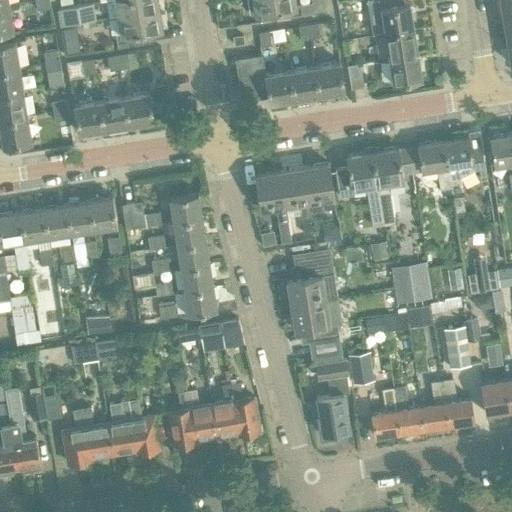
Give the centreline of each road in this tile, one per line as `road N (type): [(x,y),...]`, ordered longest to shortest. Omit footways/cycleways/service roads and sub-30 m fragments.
road 1 (residential): [(315,481),(227,145)]
road 2 (residential): [(227,145),(485,103)]
road 3 (residential): [(0,181),(227,145)]
road 4 (residential): [(112,511),(315,481)]
road 5 (residential): [(315,481),(511,448)]
road 6 (residential): [(227,145),(202,0)]
